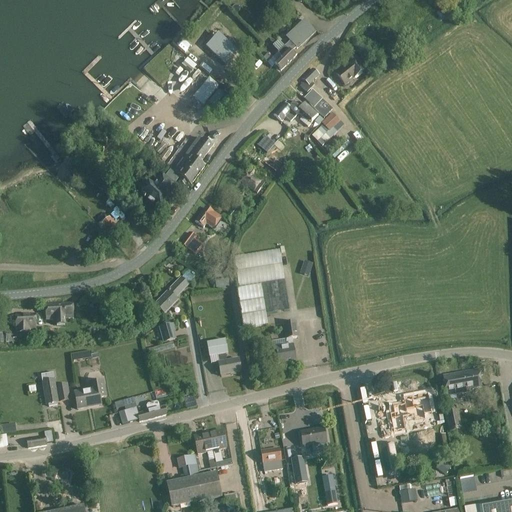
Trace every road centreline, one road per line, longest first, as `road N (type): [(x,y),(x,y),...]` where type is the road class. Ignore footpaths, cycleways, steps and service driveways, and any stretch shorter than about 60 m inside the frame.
road 1 (unclassified): [(0,457),(419,357),(511,357)]
road 2 (tertiary): [(0,296),(77,287),(140,259),(274,93),(373,0)]
road 3 (unknown): [(341,374),(361,470),(383,511)]
